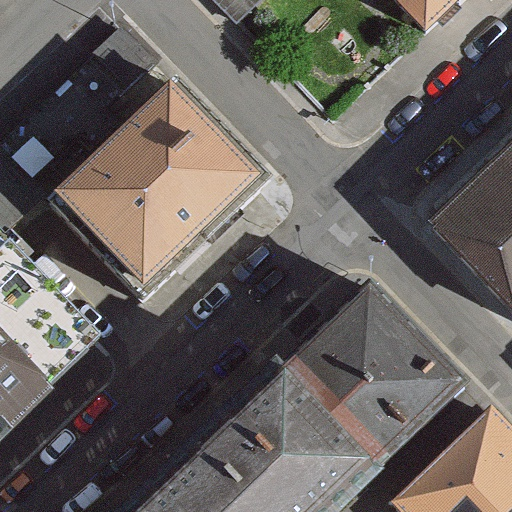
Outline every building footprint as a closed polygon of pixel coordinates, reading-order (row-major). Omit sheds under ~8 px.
[(258,0),(224,0),(240,17),(258,0)] [(387,0),(425,38),(463,0),(387,0)] [(158,66),(120,27),(109,37),(95,51),(133,90),(158,66)] [(133,90),(95,51),(4,140),(42,179),(133,90)] [(175,88),(50,210),(142,304),(267,182),(175,88)] [(4,140),(0,143),(0,219),(42,179),(4,140)] [(511,157),(443,226),(511,296),(511,157)] [(0,417),(91,329),(0,234),(0,417)] [(359,284),(124,511),(334,511),(461,389),(359,284)] [(511,511),(511,446),(490,423),(397,511),(511,511)]
